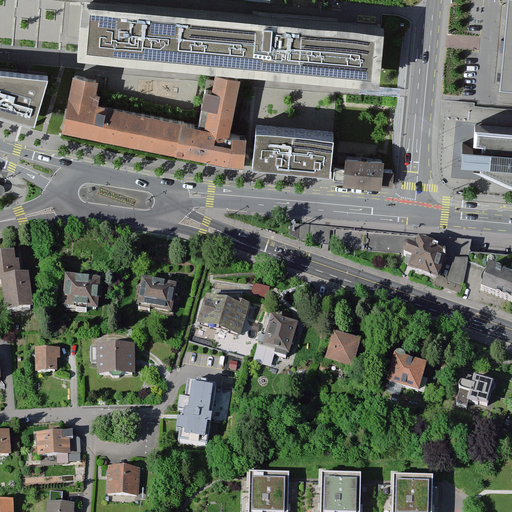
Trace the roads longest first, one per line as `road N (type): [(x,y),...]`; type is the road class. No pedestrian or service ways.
road 1 (secondary): [(511,337),(204,228)]
road 2 (primary): [(414,214),(434,0)]
road 3 (primary): [(414,214),(211,195)]
road 4 (residential): [(74,418),(100,448),(128,448),(145,436),(148,411),(77,417)]
